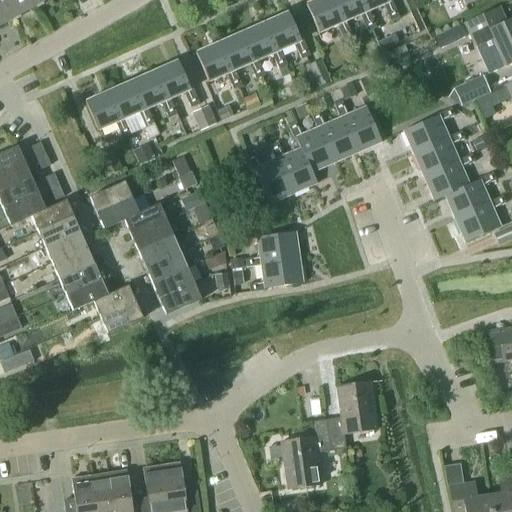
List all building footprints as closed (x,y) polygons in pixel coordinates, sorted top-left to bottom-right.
[(0,0),(12,20),(35,7),(31,0),(0,0)] [(0,0),(0,26),(12,20),(0,0)] [(353,38),(346,22),(336,0),(317,0),(307,5),(319,33),(337,25),(345,42),(353,38)] [(376,28),(369,11),(363,0),(336,0),(346,22),(361,15),(368,31),(376,28)] [(363,0),(369,11),(384,4),(391,21),(399,17),(392,0),(390,1),(389,0),(363,0)] [(475,46),(477,45),(490,74),(511,63),(511,19),(506,22),(500,8),(465,24),(475,46)] [(268,22),(281,51),(295,45),(301,59),(310,55),(303,39),(300,41),(288,14),(268,22)] [(288,65),(281,51),(268,22),(246,32),(259,61),(273,54),(279,69),(288,65)] [(459,25),(439,34),(446,47),(465,38),(459,25)] [(265,75),(259,61),(246,32),(223,42),(236,71),(250,65),(256,79),(265,75)] [(377,43),(380,50),(399,42),(395,34),(377,43)] [(242,85),(236,71),(223,42),(196,54),(208,83),(227,75),(233,89),(242,85)] [(308,64),(316,83),(328,78),(320,59),(308,64)] [(158,71),(171,99),(185,93),(191,107),(200,104),(193,88),(190,89),(178,62),(158,71)] [(180,119),(171,99),(158,71),(135,81),(148,109),(162,103),(168,118),(171,123),(180,119)] [(154,124),(148,109),(135,81),(113,91),(132,134),(154,124)] [(132,134),(113,91),(85,102),(98,131),(117,123),(124,138),(132,134)] [(255,93),(242,99),(246,108),(259,103),(255,93)] [(333,105),(339,119),(355,154),(380,143),(365,107),(348,115),(342,102),(333,105)] [(216,123),(208,105),(192,112),(200,130),(216,123)] [(229,105),(216,110),(220,119),(233,114),(229,105)] [(412,152),(446,137),(440,123),(454,116),(451,108),(436,115),(437,117),(403,132),(412,152)] [(311,115),(316,128),(332,164),(355,154),(339,119),(324,125),(318,112),(311,115)] [(332,164),(316,128),(301,135),(296,122),(288,126),(294,139),(295,139),(300,149),(301,148),(312,173),(332,164)] [(460,131),(446,137),(412,152),(423,176),(457,161),(450,146),(464,139),(460,131)] [(480,137),(471,141),(476,151),(485,147),(480,137)] [(30,146),(36,159),(45,155),(39,142),(30,146)] [(317,183),(312,173),(301,148),(300,149),(282,157),(276,143),(268,146),(274,160),(289,195),(317,183)] [(133,151),(139,166),(155,159),(148,144),(133,151)] [(0,173),(26,163),(19,146),(0,153),(0,173)] [(122,169),(111,147),(95,154),(106,176),(122,169)] [(289,195),(274,160),(260,167),(253,152),(246,156),(252,170),(254,169),(269,204),(289,195)] [(45,155),(36,159),(41,169),(50,165),(45,155)] [(470,155),(457,161),(423,176),(434,202),(445,197),(468,187),(467,186),(460,169),(474,162),(470,155)] [(182,157),(172,162),(180,178),(190,173),(182,157)] [(0,173),(0,192),(33,179),(26,163),(0,173)] [(195,184),(190,173),(180,178),(177,179),(182,190),(195,184)] [(476,182),(467,186),(468,187),(445,197),(454,217),(489,202),(482,186),(495,181),(492,173),(477,179),(476,182)] [(45,178),(50,190),(59,185),(54,174),(45,178)] [(0,200),(4,209),(39,194),(33,179),(0,192),(0,200)] [(96,213),(132,198),(125,182),(90,198),(96,213)] [(65,198),(59,185),(50,190),(55,202),(65,198)] [(196,208),(205,204),(199,192),(190,196),(181,200),(186,212),(192,209),(196,208)] [(39,194),(4,209),(11,225),(32,216),(46,209),(39,194)] [(501,196),(489,202),(454,217),(465,243),(500,228),(492,210),(505,204),(501,196)] [(139,214),(132,198),(96,213),(104,230),(124,221),(139,214)] [(32,216),(39,231),(74,216),(66,200),(46,209),(32,216)] [(212,219),(205,204),(196,208),(192,209),(199,225),(212,219)] [(130,236),(166,221),(159,205),(139,214),(124,221),(130,236)] [(46,247),(81,232),(74,216),(39,231),(46,247)] [(173,236),(166,221),(130,236),(137,252),(173,236)] [(205,226),(211,238),(219,235),(213,223),(205,226)] [(511,224),(493,233),(498,245),(511,239),(511,224)] [(244,266),(258,264),(297,259),(293,231),(255,237),(258,256),(243,259),(244,266)] [(46,247),(52,263),(88,248),(81,232),(46,247)] [(224,246),(219,235),(211,238),(207,240),(213,251),(224,246)] [(144,267),(180,252),(173,236),(137,252),(144,267)] [(59,278),(94,263),(88,248),(52,263),(59,278)] [(187,268),(180,252),(144,267),(151,283),(187,268)] [(243,267),(242,258),(230,260),(231,269),(243,267)] [(297,259),(258,264),(261,281),(247,283),(248,292),(264,289),(263,288),(300,282),(297,259)] [(59,278),(66,294),(101,279),(94,263),(59,278)] [(158,299),(194,282),(187,268),(151,283),(158,299)] [(232,271),(235,291),(242,290),(241,284),(243,284),(241,270),(232,271)] [(73,310),(94,301),(108,295),(101,279),(66,294),(73,310)] [(13,282),(5,285),(9,296),(17,293),(13,282)] [(201,299),(194,282),(158,299),(165,315),(201,299)] [(3,284),(0,285),(0,301),(8,298),(3,284)] [(94,301),(101,318),(136,302),(129,285),(108,295),(94,301)] [(136,302),(101,318),(107,334),(142,319),(136,302)] [(0,308),(0,322),(16,316),(10,304),(0,308)] [(0,337),(21,328),(16,316),(0,322),(0,337)] [(511,327),(497,329),(501,361),(511,359),(511,327)] [(0,359),(18,353),(13,342),(0,347),(0,359)] [(0,363),(4,373),(34,360),(30,349),(0,361),(0,363)] [(341,417),(326,419),(331,451),(347,449),(344,434),(377,430),(370,383),(337,388),(341,417)] [(511,391),(491,394),(493,409),(511,406),(511,391)] [(331,451),(326,419),(312,421),(315,438),(282,443),(289,490),(321,485),(317,453),(331,451)] [(180,462),(162,465),(168,511),(199,511),(197,491),(184,493),(180,462)] [(140,511),(168,511),(162,465),(143,468),(147,497),(139,498),(140,511)] [(132,511),(127,470),(108,473),(113,511),(132,511)] [(90,475),(95,511),(113,511),(108,473),(90,475)] [(95,511),(90,475),(72,478),(76,511),(95,511)] [(511,511),(511,476),(500,478),(503,492),(487,494),(489,511),(511,511)] [(489,511),(487,494),(471,497),(469,482),(447,485),(451,511),(489,511)]
